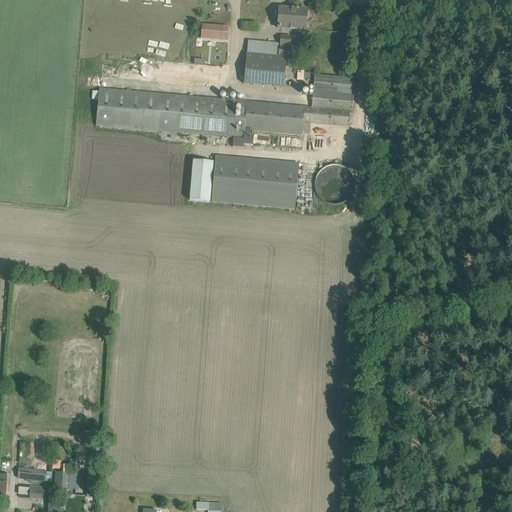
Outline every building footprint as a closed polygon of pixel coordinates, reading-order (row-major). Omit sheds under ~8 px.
[(296,8),(296,9),(279,8),(278,30),(305,31),(307,10),(298,9),(298,8),(296,8)] [(226,41),(227,28),(203,26),(201,39),(226,41)] [(283,88),(286,57),(285,57),(285,50),(290,50),(290,36),(280,36),(279,50),(280,50),(280,51),(277,51),(277,56),(247,53),(244,84),(283,88)] [(311,107),(99,88),(96,126),(244,139),(245,130),(310,136),(311,124),(348,127),(352,78),(314,75),(311,107)] [(0,184),(31,187),(33,159),(0,156),(0,140),(34,144),(37,110),(0,106),(0,184)] [(43,136),(39,185),(59,187),(63,137),(43,136)] [(299,164),(215,156),(211,203),(295,210),(299,164)] [(194,161),(190,201),(209,203),(213,163),(194,161)] [(334,205),(335,205),(336,205),(337,205),(338,205),(338,204),(339,204),(340,204),(341,204),(342,203),(343,203),(344,203),(344,202),(345,202),(346,201),(347,201),(347,200),(348,200),(349,199),(349,198),(350,198),(350,197),(351,197),(351,196),(352,195),(352,194),(353,193),(353,192),(353,191),(354,191),(354,190),(354,189),(354,188),(354,187),(354,186),(354,185),(354,184),(354,183),(354,182),(354,181),(354,180),(353,179),(353,178),(352,177),(352,176),(352,175),(351,175),(351,174),(350,173),(349,172),(348,171),(347,170),(346,170),(346,169),(345,169),(344,168),(343,168),(343,167),(342,167),(341,167),(340,167),(340,166),(339,166),(338,166),(337,166),(336,166),(335,166),(334,166),(333,166),(332,166),(331,166),(330,166),(329,167),(328,167),(327,167),(327,168),(326,168),(325,168),(325,169),(324,169),(323,170),(322,170),(322,171),(321,171),(321,172),(320,172),(320,173),(319,173),(319,174),(318,175),(318,176),(317,176),(317,177),(317,178),(316,179),(316,180),(316,181),(316,182),(315,183),(315,184),(315,185),(315,186),(315,187),(315,188),(316,188),(316,189),(316,190),(316,191),(316,192),(317,193),(317,194),(318,195),(318,196),(319,196),(319,197),(320,198),(321,199),(321,200),(322,200),(323,201),(324,201),(324,202),(325,202),(326,203),(327,203),(328,203),(328,204),(329,204),(330,204),(331,204),(332,205),(333,205),(334,205)] [(89,469),(87,491),(97,491),(99,469),(100,441),(89,441),(89,469)] [(62,461),(53,460),(52,468),(60,469),(60,472),(55,472),(54,490),(69,491),(70,473),(69,473),(70,465),(61,464),(62,461)] [(46,471),(17,468),(16,478),(45,482),(46,471)] [(0,475),(0,479),(0,507),(8,508),(10,476),(0,475)] [(30,488),(30,498),(50,500),(51,487),(31,486),(30,488)] [(196,507),(196,510),(208,511),(208,503),(197,502),(196,507)]
